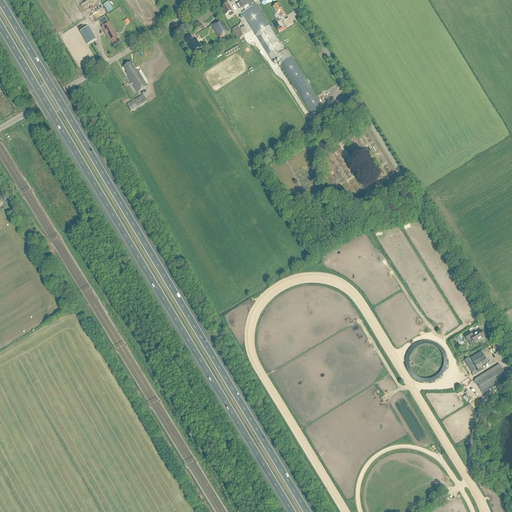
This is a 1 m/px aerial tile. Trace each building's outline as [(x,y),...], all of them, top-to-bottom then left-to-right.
[(243,8),(247,6),(249,9),(242,14),(273,63),(278,60),(313,115),(324,108),(287,50),(285,52),(253,2),(256,0),(237,0),(240,3),(237,5),(240,10),(243,8)] [(103,5),(108,13),(113,9),(108,2),(103,5)] [(227,4),(220,8),(225,16),(228,14),(230,17),(234,15),(232,12),(227,4)] [(278,5),(272,8),(276,14),(279,13),(282,17),(284,16),(282,11),(278,5)] [(221,19),(211,26),(219,39),(230,33),(221,19)] [(110,23),(101,28),(108,40),(109,40),(113,47),(120,43),(117,39),(118,38),(110,23)] [(242,24),(239,26),(244,34),(247,32),(242,24)] [(87,45),(96,40),(89,27),(80,32),(87,45)] [(333,88),(305,35),(297,39),(325,92),(333,88)] [(188,47),(190,52),(192,54),(201,48),(199,46),(196,41),(194,42),(194,41),(193,42),(190,36),(184,40),(188,47)] [(211,57),(217,54),(215,51),(213,52),(210,48),(207,50),(211,57)] [(168,58),(157,65),(161,71),(172,63),(168,58)] [(131,63),(124,68),(128,75),(127,76),(138,94),(148,88),(138,71),(136,72),(131,63)] [(147,103),(143,96),(127,106),(131,113),(147,103)] [(319,201),(312,205),(317,213),(324,209),(319,201)] [(470,333),(464,337),(467,342),(471,339),(474,344),(485,338),(480,331),(472,336),(470,333)] [(481,352),(470,359),(478,371),(488,364),(481,352)] [(468,359),(464,361),(472,373),(476,371),(468,359)] [(499,365),(474,380),(483,394),(508,379),(499,365)]
